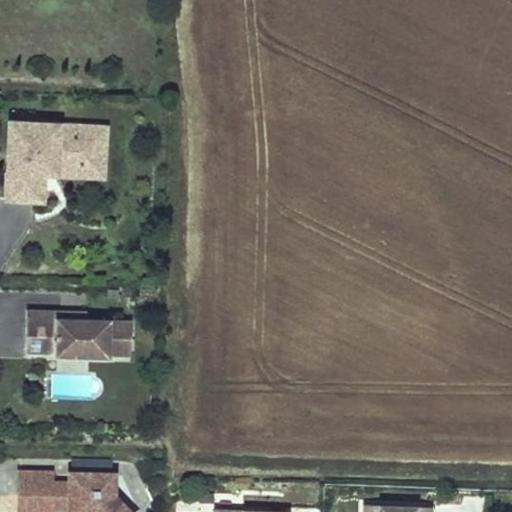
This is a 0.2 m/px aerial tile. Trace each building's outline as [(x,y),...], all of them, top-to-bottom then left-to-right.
[(100,120),(13,114),(8,192),(33,194),(35,166),(48,167),(48,159),(82,162),(83,154),(98,155),(100,120)] [(110,121),(100,120),(98,155),(83,154),(82,162),(48,159),(48,167),(107,171),(110,121)] [(46,194),(48,167),(35,166),(33,194),(46,194)] [(56,312),(56,304),(26,304),(25,345),(52,346),(52,350),(107,351),(107,347),(108,337),(130,338),(130,315),(86,313),(56,312)] [(56,304),(56,312),(86,313),(86,305),(56,304)] [(130,338),(108,337),(107,347),(130,348),(130,338)] [(122,511),(110,498),(112,477),(70,474),(69,484),(49,482),(49,472),(20,470),(17,511),(25,511),(46,511),(47,503),(67,505),(66,511),(122,511)] [(70,474),(49,472),(49,482),(69,484),(70,474)] [(47,503),(46,511),(66,511),(67,505),(47,503)]
